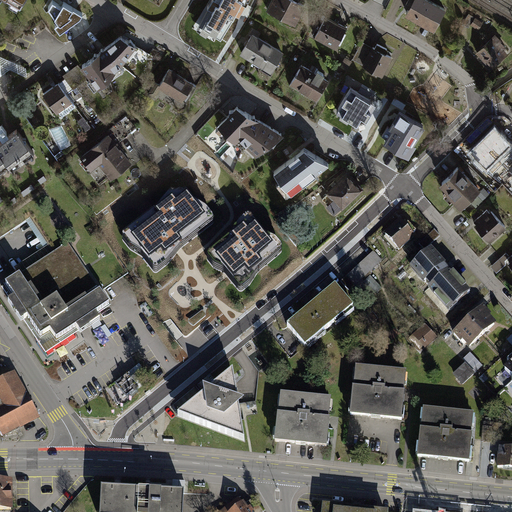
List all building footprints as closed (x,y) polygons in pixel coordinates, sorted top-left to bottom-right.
[(212,0),(208,7),(199,24),(220,38),(233,20),(243,0),(212,0)] [(298,0),(270,0),(269,3),(268,5),(296,22),(306,5),(298,0)] [(445,6),(434,0),(410,0),(405,10),(433,26),(445,6)] [(65,8),(55,3),(51,10),(61,24),(57,27),(62,34),(82,19),(85,14),(67,5),(65,8)] [(346,27),(325,17),(316,34),(337,45),(346,27)] [(482,22),(476,18),(472,24),(478,28),(482,22)] [(119,34),(106,44),(120,64),(135,44),(119,34)] [(252,35),(243,50),(242,52),(270,69),(280,51),(252,35)] [(506,46),(494,35),(477,52),(492,67),(507,52),(503,49),(506,46)] [(365,41),(356,56),(355,58),(383,75),(394,58),(365,41)] [(106,44),(91,55),(107,78),(109,76),(110,77),(123,68),(120,64),(106,44)] [(0,76),(1,76),(9,70),(26,76),(26,67),(0,55),(0,76)] [(89,77),(85,80),(92,89),(107,78),(91,55),(79,64),(89,77)] [(77,65),(69,70),(78,82),(86,77),(77,65)] [(328,80),(301,65),(291,83),(317,98),(328,80)] [(194,81),(170,67),(159,86),(183,99),(194,81)] [(69,70),(61,76),(70,89),(78,82),(69,70)] [(56,83),(40,94),(56,116),(71,106),(56,83)] [(376,103),(351,88),(337,111),(362,126),(376,103)] [(225,132),(230,136),(251,114),(235,106),(213,127),(222,135),(225,132)] [(404,113),(386,141),(405,152),(422,124),(404,113)] [(251,114),(230,136),(241,148),(245,144),(266,122),(251,114)] [(266,122),(245,144),(255,154),(283,133),(266,122)] [(60,150),(72,146),(64,124),(52,128),(60,150)] [(0,135),(2,139),(0,140),(0,154),(7,164),(10,169),(34,151),(17,129),(9,135),(2,125),(0,126),(0,135)] [(495,127),(471,150),(487,166),(510,144),(495,127)] [(108,133),(79,155),(90,170),(98,164),(107,177),(129,160),(108,133)] [(328,162),(304,148),(274,171),(290,192),(328,162)] [(212,154),(208,157),(215,167),(219,164),(212,154)] [(194,174),(203,167),(194,155),(185,162),(194,174)] [(168,162),(162,167),(160,168),(165,176),(174,170),(168,162)] [(457,167),(442,184),(463,203),(478,186),(457,167)] [(345,173),(326,192),(334,200),(327,206),(333,214),(341,207),(360,189),(345,173)] [(70,191),(30,217),(54,254),(68,245),(96,288),(126,269),(93,218),(70,191)] [(128,238),(153,270),(209,227),(184,195),(128,238)] [(489,209),(472,223),(489,242),(505,227),(489,209)] [(399,218),(382,233),(399,251),(415,236),(399,218)] [(251,224),(212,259),(240,290),(279,255),(251,224)] [(54,254),(19,276),(40,308),(57,297),(65,309),(96,288),(68,245),(54,254)] [(431,249),(409,268),(448,310),(469,292),(431,249)] [(372,251),(347,275),(357,285),(382,261),(372,251)] [(19,276),(5,286),(13,298),(10,300),(23,320),(27,318),(40,339),(50,332),(56,342),(77,328),(79,331),(98,318),(96,315),(109,306),(100,292),(68,313),(65,309),(57,297),(40,308),(19,276)] [(334,286),(284,326),(300,346),(350,307),(334,286)] [(484,307),(467,320),(482,337),(496,325),(489,318),(491,316),(484,307)] [(482,337),(467,320),(452,334),(460,343),(462,341),(469,349),(482,337)] [(424,323),(412,333),(424,348),(437,338),(424,323)] [(477,373),(484,366),(472,354),(464,361),(477,373)] [(511,382),(511,363),(496,378),(506,388),(511,382)] [(116,384),(128,398),(151,379),(139,365),(133,370),(135,373),(131,377),(128,374),(116,384)] [(466,366),(454,376),(462,385),(474,375),(466,366)] [(404,373),(357,368),(352,413),(399,418),(404,373)] [(233,371),(178,417),(245,442),(233,371)] [(14,374),(0,381),(0,431),(2,436),(38,417),(14,374)] [(328,401),(278,397),(275,442),(325,446),(328,401)] [(471,417),(425,412),(419,457),(466,462),(471,417)] [(511,449),(500,448),(498,469),(511,470),(511,449)] [(12,482),(0,481),(0,509),(12,510),(12,482)] [(101,511),(157,511),(158,493),(102,490),(101,511)] [(183,511),(184,494),(158,493),(157,511),(183,511)] [(250,511),(241,500),(225,511),(250,511)]
